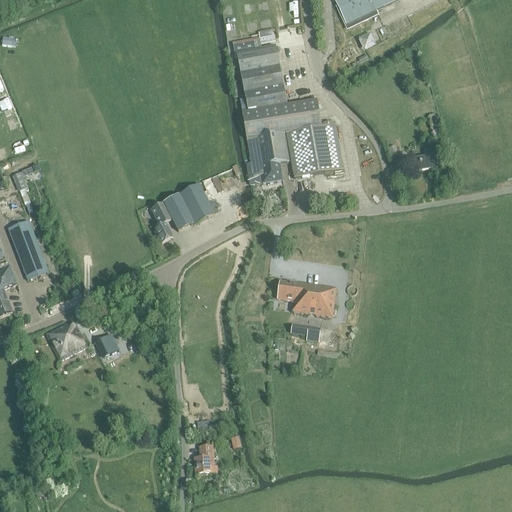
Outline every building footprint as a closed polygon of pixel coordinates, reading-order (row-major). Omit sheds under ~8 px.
[(398,0),(334,0),(346,25),(398,0)] [(252,43),(233,47),(234,54),(254,50),(252,43)] [(254,52),(236,55),(236,58),(238,65),(242,85),(245,100),(240,101),(246,141),(250,163),(247,164),(246,164),(250,186),(254,185),(252,177),(260,176),(261,184),(261,185),(268,184),(269,185),(273,185),(274,183),(283,182),(280,165),(289,163),(293,181),(315,177),(342,172),(334,124),(321,125),(320,125),(317,102),(287,107),(287,106),(285,96),(281,77),(277,58),(275,48),(261,50),(254,52)] [(435,115),(429,116),(433,138),(440,137),(435,115)] [(389,149),(392,161),(399,159),(395,147),(389,149)] [(424,151),(424,157),(414,158),(415,172),(441,169),(438,150),(424,151)] [(164,205),(151,211),(159,228),(154,230),(155,231),(153,232),(156,236),(157,235),(162,245),(173,239),(165,225),(172,222),(178,233),(193,225),(194,227),(214,216),(199,187),(163,205),(164,205)] [(8,230),(23,273),(27,282),(48,274),(29,223),(8,230)] [(0,319),(12,315),(8,304),(3,291),(17,287),(10,268),(8,263),(0,266),(0,319)] [(332,319),(334,304),(336,290),(295,284),(295,285),(280,283),(277,301),(294,303),(293,314),(332,319)] [(66,325),(46,336),(60,363),(88,351),(75,325),(68,328),(66,325)] [(291,334),(307,336),(306,342),(318,344),(320,332),(292,328),(291,334)] [(110,336),(96,343),(104,359),(118,352),(110,336)] [(232,449),(240,448),(239,439),(231,440),(232,449)] [(199,448),(200,459),(195,460),(196,476),(217,475),(217,468),(213,468),(212,448),(199,448)]
